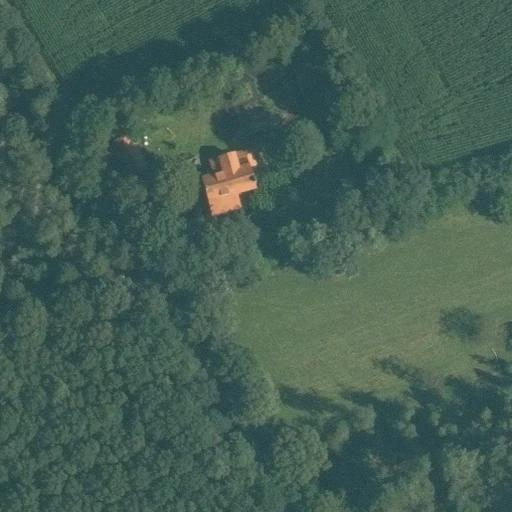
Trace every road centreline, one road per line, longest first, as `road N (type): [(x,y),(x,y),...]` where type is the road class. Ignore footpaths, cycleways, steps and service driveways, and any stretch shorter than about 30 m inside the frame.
road 1 (track): [(148,275),(0,24)]
road 2 (unclassified): [(291,511),(148,275)]
road 3 (unclassified): [(0,318),(148,275)]
